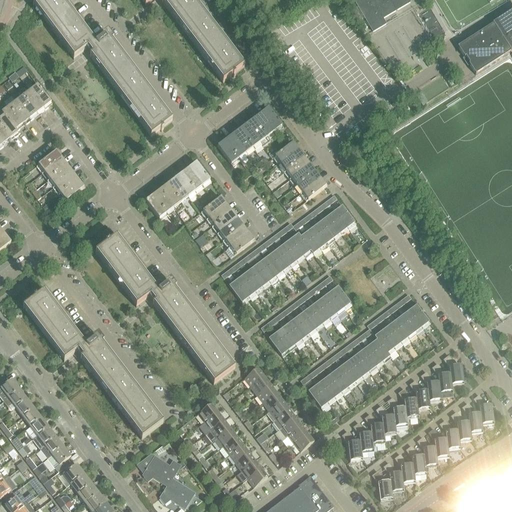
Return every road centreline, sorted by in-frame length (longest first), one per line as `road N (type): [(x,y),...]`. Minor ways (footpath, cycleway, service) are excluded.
road 1 (residential): [(265,82),(469,335)]
road 2 (residential): [(133,511),(1,338)]
road 3 (residential): [(237,362),(114,196)]
road 4 (residential): [(164,416),(41,251)]
road 5 (residential): [(194,136),(89,0)]
road 6 (residential): [(0,175),(62,128),(114,196)]
road 7 (residential): [(341,430),(469,335)]
road 8 (residential): [(373,470),(499,374)]
road 9 (residential): [(352,511),(315,465),(251,511)]
